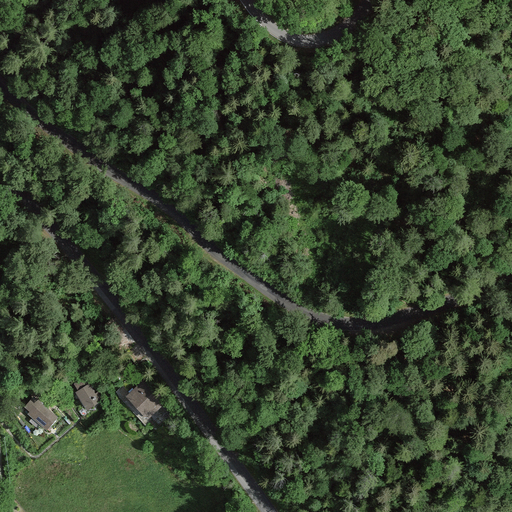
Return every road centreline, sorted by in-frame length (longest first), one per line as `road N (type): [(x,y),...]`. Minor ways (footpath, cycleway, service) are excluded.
road 1 (tertiary): [(0,84),(248,275),(322,320),(373,325),(511,280)]
road 2 (tertiary): [(273,511),(95,274),(0,167)]
road 3 (unclassified): [(247,0),(278,31),(301,39),(342,29),(368,0)]
